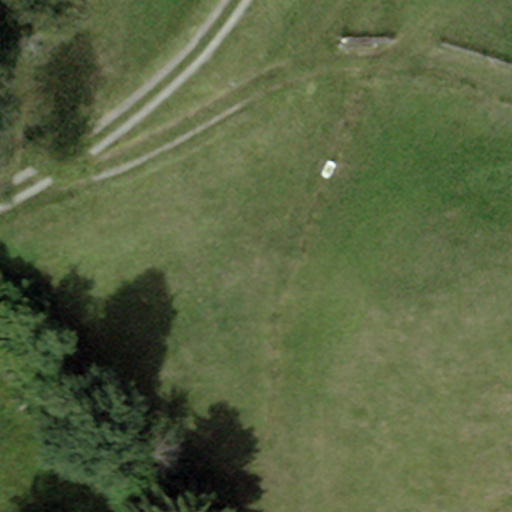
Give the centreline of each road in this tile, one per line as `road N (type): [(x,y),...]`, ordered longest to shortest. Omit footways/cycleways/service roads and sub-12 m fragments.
road 1 (track): [(27,181),(132,159),(234,99),(322,66),(451,65),(497,78)]
road 2 (track): [(238,0),(133,113),(0,198)]
